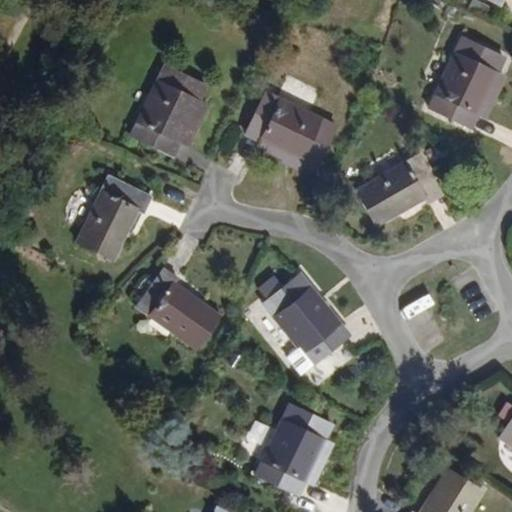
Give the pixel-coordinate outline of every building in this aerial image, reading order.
[(511,42),(484,30),(450,102),(490,122),(497,108),(498,108),(511,78),(511,42)] [(224,93),(231,79),(186,58),(152,129),(196,150),(203,136),(205,137),(225,94),(224,93)] [(504,111),(511,93),(511,78),(498,108),(504,111)] [(339,161),(359,118),(289,87),(271,131),(283,136),(325,155),(339,161)] [(212,141),(232,97),(225,94),(205,137),(212,141)] [(322,162),(325,155),(283,136),(281,144),(322,162)] [(450,200),(469,188),(442,145),(378,184),(398,220),(445,191),(450,200)] [(166,209),(174,192),(130,170),(96,239),(133,256),(158,206),(166,209)] [(191,279),(197,270),(179,259),(153,302),(217,343),(239,309),(191,279)] [(336,287),(332,290),(318,274),(284,304),(332,364),(366,334),(359,324),(362,320),(336,287)] [(342,437),(350,421),(307,403),(274,473),(316,493),(323,478),(342,437)] [(331,482),(350,441),(342,437),(323,478),(331,482)] [(486,511),(500,491),(465,469),(436,511),(428,511),(427,511),(425,511),(486,511)] [(259,511),(241,502),(235,511),(259,511)]
